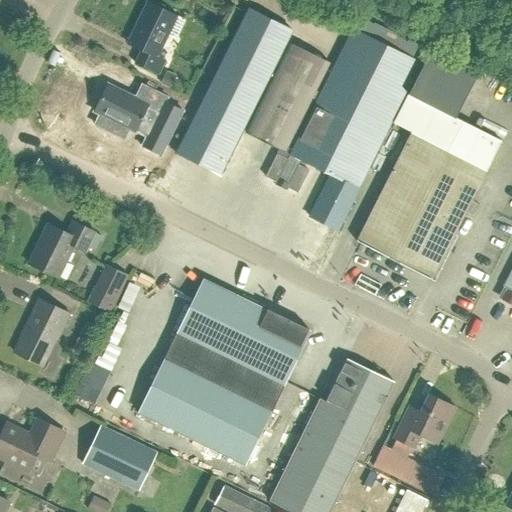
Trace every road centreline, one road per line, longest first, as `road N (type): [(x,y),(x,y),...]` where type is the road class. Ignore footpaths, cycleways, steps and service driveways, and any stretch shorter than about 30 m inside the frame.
road 1 (residential): [(507,378),(5,133)]
road 2 (unclassified): [(5,133),(69,0)]
road 3 (residential): [(444,511),(507,378)]
